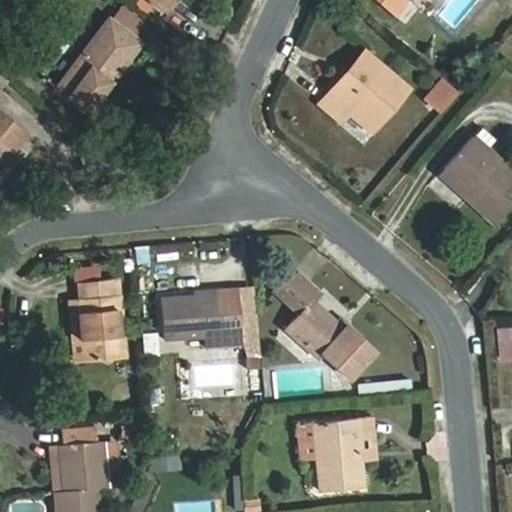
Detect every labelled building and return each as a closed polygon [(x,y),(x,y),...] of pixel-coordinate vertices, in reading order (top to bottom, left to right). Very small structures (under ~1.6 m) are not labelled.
[(146,0),(166,15),(177,0),(146,0)] [(148,23),(124,6),(112,23),(136,40),(148,23)] [(108,19),(55,93),(89,118),(143,45),(136,40),(112,23),(108,19)] [(364,48),(344,73),(352,79),(373,55),(364,48)] [(359,108),(381,127),(413,89),(373,55),(352,79),(344,73),(318,105),(344,126),(351,117),(359,108)] [(460,91),(447,80),(435,94),(448,105),(460,91)] [(359,108),(351,117),(374,136),(381,127),(359,108)] [(0,174),(14,156),(11,154),(27,135),(0,113),(0,174)] [(463,183),(456,192),(493,225),(511,204),(511,168),(475,136),(446,168),(463,183)] [(438,176),(456,192),(463,183),(446,168),(438,176)] [(379,350),(350,323),(346,328),(337,320),(314,300),(320,291),(294,266),(275,288),(301,312),(285,331),(316,359),(321,353),(351,379),(379,350)] [(81,285),(83,302),(87,362),(124,359),(119,281),(81,285)] [(207,347),(245,344),(240,285),(226,287),(227,295),(193,298),(163,300),(166,339),(206,336),(207,347)] [(226,287),(192,289),(193,298),(227,295),(226,287)] [(87,362),(83,302),(71,303),(75,363),(87,362)] [(346,328),(350,323),(342,315),(337,320),(346,328)] [(511,324),(493,326),(495,360),(511,358),(511,324)] [(357,393),(409,390),(409,378),(356,381),(357,393)] [(374,419),(363,420),(365,439),(359,440),(361,461),(378,460),(374,419)] [(310,426),(313,462),(316,493),(363,488),(361,461),(359,440),(365,439),(363,420),(310,426)] [(61,442),(95,439),(94,426),(59,429),(61,442)] [(313,462),(310,426),(296,427),(299,462),(313,462)] [(105,444),(60,447),(63,493),(57,493),(57,511),(98,511),(98,489),(107,489),(105,444)]
